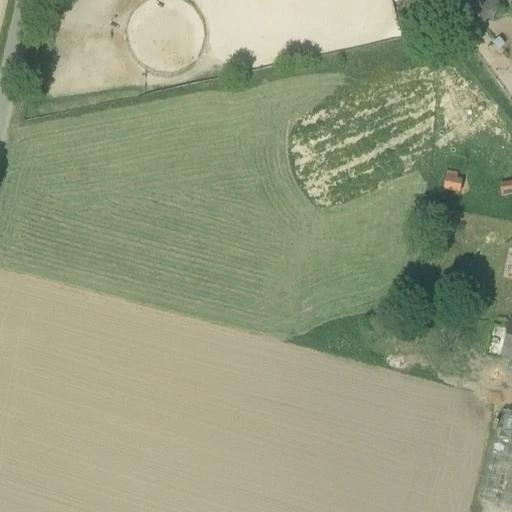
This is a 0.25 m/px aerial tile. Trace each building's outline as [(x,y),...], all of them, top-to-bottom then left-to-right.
[(457,28),(501,18),(490,0),(480,0),(468,7),(451,17),(457,28)] [(511,322),(509,322),(508,329),(501,359),(511,360),(511,322)] [(508,329),(491,325),(485,356),(501,359),(508,329)] [(475,332),(471,351),(481,353),(485,335),(475,332)] [(511,413),(501,411),(498,424),(492,422),(491,428),(497,429),(495,436),(511,440),(511,413)] [(511,440),(495,436),(492,436),(477,497),(511,506),(511,440)]
